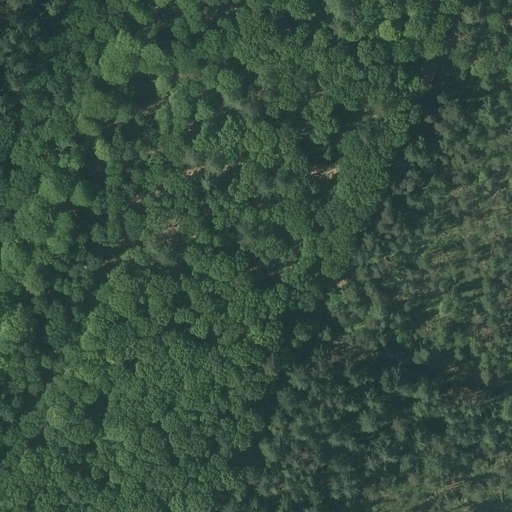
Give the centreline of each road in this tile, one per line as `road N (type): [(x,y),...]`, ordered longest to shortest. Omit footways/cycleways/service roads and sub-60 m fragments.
road 1 (track): [(0,311),(160,0)]
road 2 (track): [(442,51),(299,331)]
road 3 (track): [(511,387),(299,331)]
